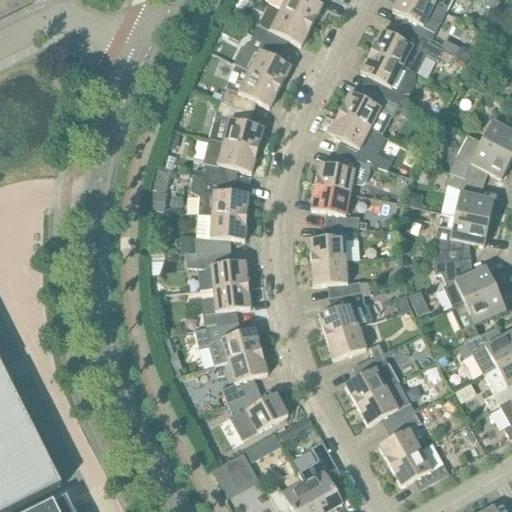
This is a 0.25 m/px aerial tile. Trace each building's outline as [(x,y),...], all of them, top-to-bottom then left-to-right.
[(272,0),(268,7),(311,29),(322,8),(306,0),(272,0)] [(416,0),(399,0),(392,14),(412,24),(406,34),(421,42),(430,46),(435,36),(446,15),(416,0)] [(416,0),(446,15),(453,0),(416,0)] [(268,7),(253,38),(277,50),(282,41),(301,50),(311,29),(268,7)] [(511,20),(511,13),(511,8),(499,10),(501,19),(505,22),(511,20)] [(229,39),(233,32),(224,27),(221,35),(229,39)] [(382,34),(371,55),(402,71),(413,77),(415,78),(426,58),(438,64),(440,61),(443,53),(430,46),(421,42),(406,34),(401,44),(382,34)] [(232,65),(231,66),(237,69),(280,91),(291,70),(271,60),(277,50),(253,38),(247,48),(242,50),(236,62),(237,68),(232,65)] [(460,54),(457,60),(467,65),(473,55),(467,51),(460,54)] [(371,55),(360,76),(380,86),(375,96),(398,108),(403,97),(409,95),(415,83),(413,77),(402,71),(371,55)] [(225,91),(220,105),(244,114),(249,102),(269,112),(280,91),(237,69),(225,91)] [(350,96),(339,117),(379,138),(390,117),(392,119),(398,108),(375,96),(370,106),(350,96)] [(494,100),(487,96),(481,107),(489,111),(494,100)] [(215,117),(209,142),(223,146),(257,155),(263,132),(240,126),(244,114),(220,105),(215,117)] [(339,117),(328,138),(341,144),(337,157),(343,159),(370,168),(387,174),(392,163),(378,156),(386,141),(379,138),(339,117)] [(511,135),(492,125),(481,146),(511,162),(511,135)] [(454,165),(450,177),(477,186),(481,176),(482,174),(501,183),(511,162),(481,146),(468,139),(454,165)] [(193,178),(228,184),(230,172),(238,174),(251,178),(257,155),(223,146),(209,142),(203,166),(204,166),(203,174),(202,179),(194,178),(193,178)] [(410,153),(420,158),(421,158),(425,149),(419,146),(413,148),(410,153)] [(165,157),(161,172),(166,173),(170,159),(165,157)] [(320,167),(315,190),(350,197),(352,186),(353,186),(357,187),(358,187),(358,188),(359,188),(360,188),(361,188),(361,187),(362,187),(363,187),(364,187),(364,186),(365,186),(365,185),(366,185),(366,184),(367,184),(370,178),(370,177),(370,176),(370,175),(370,174),(370,173),(369,171),(370,168),(343,159),(340,171),(334,170),(320,167)] [(450,177),(446,188),(460,193),(454,219),(489,227),(494,203),(473,199),(474,196),(477,186),(450,177)] [(193,178),(190,194),(199,200),(198,218),(212,219),(246,221),(248,198),(226,196),(228,184),(193,178)] [(315,190),(311,214),(333,218),(332,230),(358,231),(359,221),(345,220),(350,197),(315,190)] [(164,207),(154,207),(154,215),(164,215),(164,207)] [(196,241),(194,241),(194,244),(194,255),(194,256),(223,256),(223,243),(231,244),(244,245),(246,221),(212,219),(198,218),(196,241)] [(437,229),(432,254),(433,266),(458,263),(462,263),(461,251),(463,245),(484,250),(489,227),(454,219),(451,232),(437,229)] [(332,241),(309,243),(311,266),(345,264),(344,241),(357,242),(358,231),(332,230),(332,241)] [(193,255),(193,244),(180,244),(180,255),(193,255)] [(194,256),(186,256),(186,268),(198,271),(200,294),(213,293),(248,289),(245,265),(231,267),(223,268),(223,256),(194,256)] [(458,263),(433,266),(435,278),(441,278),(446,288),(442,290),(451,312),(495,292),(486,270),(465,279),(458,263)] [(345,264),(311,266),(312,290),(347,288),(345,264)] [(350,287),(352,297),(362,295),(360,285),(350,287)] [(214,304),(201,306),(202,318),(205,332),(230,327),(228,315),(250,312),(248,289),(213,293),(214,304)] [(451,312),(449,313),(465,345),(479,339),(474,328),(505,314),(495,292),(451,312)] [(362,295),(352,297),(333,301),(337,313),(318,319),(325,342),(358,331),(371,326),(364,306),(362,295)] [(202,332),(195,334),(198,347),(199,353),(209,351),(214,369),(227,365),(261,355),(254,332),(241,336),(233,339),(230,327),(205,332),(202,332)] [(366,353),(358,331),(325,342),(333,364),(366,353)] [(465,345),(458,349),(464,360),(472,356),(483,378),(511,361),(511,334),(502,340),(497,343),(491,333),(479,339),(465,345)] [(370,351),(375,360),(383,357),(379,347),(370,351)] [(174,355),(165,358),(170,374),(179,371),(174,355)] [(234,387),(221,392),(227,406),(251,396),(246,384),(267,378),(261,355),(227,365),(234,387)] [(356,409),(398,386),(387,367),(388,366),(383,357),(375,360),(360,367),(364,378),(345,388),(356,409)] [(511,361),(483,378),(494,397),(484,402),(490,414),(499,409),(511,401),(511,361)] [(0,511),(16,511),(61,490),(7,382),(0,368),(0,511)] [(415,417),(398,386),(356,409),(367,430),(387,419),(392,429),(415,417)] [(455,396),(461,407),(476,398),(470,387),(455,396)] [(251,396),(227,406),(232,419),(230,420),(243,444),(257,436),(288,419),(276,397),(263,404),(256,408),(251,396)] [(511,401),(499,409),(510,429),(504,433),(510,443),(511,442),(511,401)] [(378,449),(390,470),(420,453),(409,433),(421,426),(416,418),(415,417),(392,429),(398,438),(378,449)] [(308,419),(277,437),(282,446),(314,429),(308,419)] [(318,465),(298,476),(303,484),(317,511),(338,511),(343,509),(334,492),(331,487),(342,481),(322,445),(311,452),(318,465)] [(432,447),(420,453),(390,470),(401,491),(420,480),(426,490),(449,477),(432,447)] [(254,449),(247,453),(253,464),(260,460),(254,449)] [(243,455),(233,460),(249,490),(259,485),(243,455)] [(267,494),(276,511),(284,511),(289,510),(290,511),(317,511),(303,484),(282,496),(278,488),(267,494)] [(72,511),(66,501),(42,511),(72,511)]
